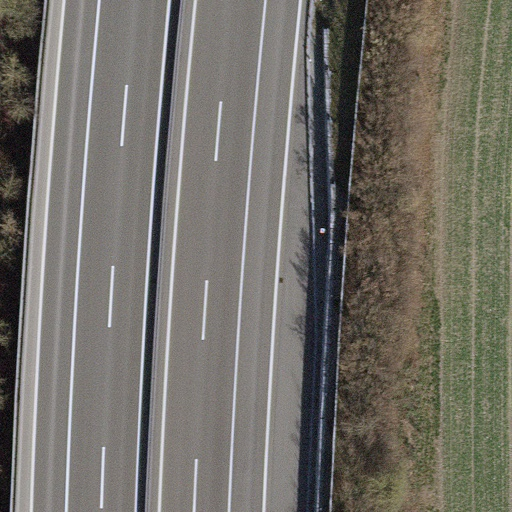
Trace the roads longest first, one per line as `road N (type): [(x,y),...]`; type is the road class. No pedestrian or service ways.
road 1 (motorway): [(213,511),(250,0)]
road 2 (motorway): [(119,0),(85,511)]
